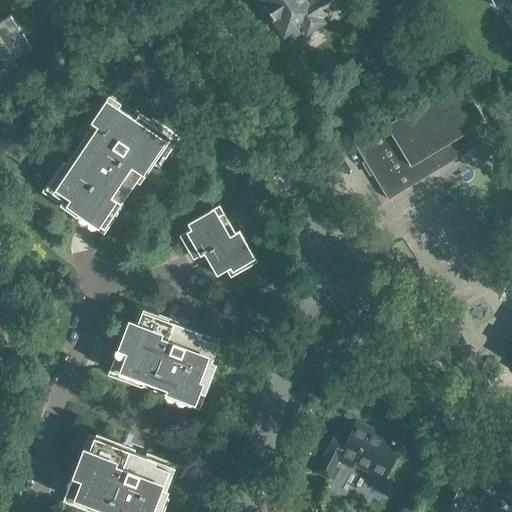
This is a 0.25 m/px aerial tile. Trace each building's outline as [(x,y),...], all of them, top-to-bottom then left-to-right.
[(262,0),(277,22),(275,26),(278,30),(282,31),(285,35),(288,33),(293,41),(323,22),(320,17),(328,12),(331,17),(334,15),(337,17),(346,12),(346,7),(349,6),(345,0),(262,0)] [(0,75),(18,65),(14,59),(32,48),(12,14),(0,21),(0,75)] [(462,81),(356,145),(366,161),(370,158),(378,171),(374,174),(389,199),(459,157),(481,144),(472,130),(486,121),(462,81)] [(488,103),(500,125),(511,118),(511,102),(505,106),(500,96),(488,103)] [(69,198),(67,202),(82,212),(84,208),(98,217),(112,196),(121,202),(135,181),(140,185),(170,141),(148,126),(150,122),(139,115),(136,119),(109,100),(94,123),(100,127),(73,167),(70,165),(55,188),(69,198)] [(192,229),(184,234),(198,258),(205,253),(205,252),(237,234),(236,233),(224,211),(214,217),(211,212),(198,220),(201,224),(192,229)] [(205,253),(209,259),(218,275),(227,269),(229,272),(240,265),(239,263),(254,254),(240,230),(236,233),(237,234),(205,252),(205,253)] [(169,320),(143,311),(138,324),(136,324),(133,332),(130,340),(132,340),(120,373),(145,382),(147,377),(170,386),(167,392),(193,402),(204,373),(207,374),(214,356),(211,355),(217,339),(191,329),(190,333),(168,325),(169,320)] [(357,421),(350,436),(338,430),(326,453),(327,453),(318,472),(330,478),(340,459),(352,466),(353,463),(369,471),(372,466),(387,474),(390,468),(392,470),(400,455),(397,453),(401,445),(395,443),(396,440),(393,439),(392,441),(371,430),(372,429),(357,421)] [(124,447),(98,437),(93,451),(91,450),(84,466),(87,467),(75,499),(100,509),(102,504),(122,511),(154,511),(159,500),(162,501),(169,483),(166,482),(172,466),(146,456),(145,460),(123,451),(124,447)] [(465,481),(449,511),(470,511),(471,511),(472,511),(511,511),(511,506),(504,503),(505,501),(492,495),(493,493),(478,485),(477,487),(465,481)]
